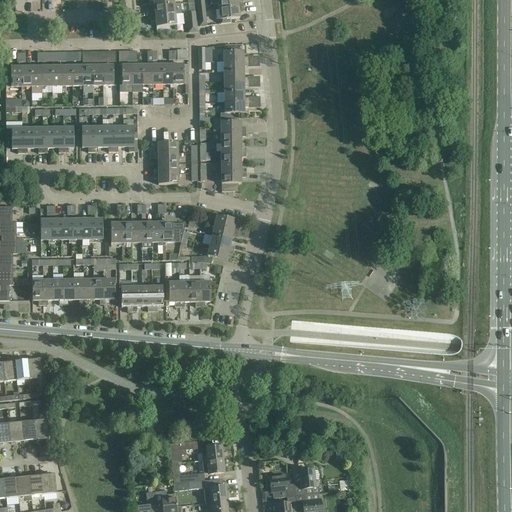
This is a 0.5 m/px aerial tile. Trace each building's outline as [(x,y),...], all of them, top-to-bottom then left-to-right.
[(218,10),(228,9),(243,8),(243,3),(238,4),(237,0),(218,0),(217,0),(210,1),(211,5),(218,5),(218,10)] [(198,13),(205,12),(204,2),(197,2),(198,13)] [(174,5),(154,7),(155,13),(150,13),(150,18),(175,15),(174,5)] [(243,8),(228,9),(218,10),(220,21),(221,25),(231,24),(230,20),(239,19),(239,13),(244,12),(243,8)] [(206,26),(205,12),(198,13),(199,27),(206,26)] [(195,13),(189,14),(186,14),(188,34),(189,34),(197,33),(196,28),(196,27),(195,13)] [(182,14),(175,15),(150,18),(151,23),(156,22),(156,28),(176,26),(176,24),(183,24),(182,14)] [(223,63),(248,63),(248,58),(243,58),(243,52),(242,52),(242,46),(227,46),(224,47),(224,52),(223,53),(223,63)] [(248,63),(223,63),(223,73),(243,73),(243,68),(248,68),(248,63)] [(132,89),(132,66),(121,67),(121,87),(129,86),(129,89),(132,89)] [(142,86),(142,66),(132,66),(132,89),(135,89),(135,86),(142,86)] [(153,89),(153,86),(152,66),(142,66),(142,86),(150,86),(150,89),(153,89)] [(163,86),(162,66),(152,66),(153,86),(153,89),(155,89),(155,86),(163,86)] [(172,66),(162,66),(163,86),(170,86),(170,89),(173,89),(172,66)] [(188,95),(187,66),(172,66),(173,89),(176,89),(176,86),(182,86),(182,95),(188,95)] [(72,67),(62,68),(62,90),(65,90),(65,87),(72,87),(72,67)] [(82,90),(82,67),(72,67),(72,87),(79,87),(79,90),(82,90)] [(93,87),(92,67),(82,67),(82,90),(85,90),(85,87),(93,87)] [(93,87),(103,87),(102,67),(92,67),(93,87)] [(102,67),(103,87),(113,87),(113,67),(102,67)] [(21,91),(21,68),(10,68),(10,88),(18,88),(18,91),(21,91)] [(31,88),(31,68),(21,68),(21,91),(24,91),(24,88),(31,88)] [(42,95),(42,91),(41,68),(31,68),(31,88),(31,95),(42,95)] [(51,68),(41,68),(42,91),(44,91),(44,88),(52,88),(51,68)] [(62,90),(62,68),(51,68),(52,88),(59,88),(59,90),(62,90)] [(243,73),(223,73),(224,83),(249,83),(248,78),(243,79),(243,73)] [(249,83),(224,83),(224,94),(244,93),(244,88),(249,88),(249,83)] [(224,94),(224,104),(249,103),(249,99),(244,99),(244,93),(224,94)] [(220,115),(220,119),(238,118),(238,114),(244,114),(244,108),(249,108),(249,103),(224,104),(224,115),(220,115)] [(238,118),(220,119),(220,133),(245,133),(245,128),(240,128),(240,122),(238,123),(238,118)] [(123,148),(123,128),(112,129),(113,153),(118,153),(117,148),(123,148)] [(123,128),(123,148),(128,148),(128,153),(134,153),(133,128),(123,128)] [(53,149),(53,129),(42,130),(43,155),(47,154),(47,149),(53,149)] [(63,154),(63,129),(53,129),(53,149),(58,149),(58,154),(63,154)] [(73,129),(63,129),(63,154),(68,154),(68,149),(74,149),(73,129)] [(88,154),(92,154),(92,129),(81,129),(82,149),(88,149),(88,154)] [(102,149),(102,129),(92,129),(92,154),(97,154),(97,149),(102,149)] [(113,153),(112,129),(102,129),(102,149),(108,149),(108,154),(113,153)] [(17,155),(22,155),(22,130),(11,130),(11,150),(17,150),(17,155)] [(32,150),(32,130),(22,130),(22,155),(27,155),(27,150),(32,150)] [(43,155),(42,130),(32,130),(32,150),(38,150),(38,155),(43,155)] [(245,133),(220,133),(220,144),(240,143),(240,138),(245,138),(245,133)] [(240,143),(220,144),(221,154),(246,153),(245,149),(240,149),(240,143)] [(152,150),(152,155),(177,154),(177,144),(157,144),(157,150),(152,150)] [(221,154),(221,164),(241,164),(241,158),(246,158),(246,153),(221,154)] [(158,165),(177,165),(177,154),(152,155),(152,160),(158,160),(158,165)] [(241,164),(221,164),(221,174),(246,174),(246,169),(241,169),(241,164)] [(178,175),(177,165),(158,165),(158,170),(153,170),(153,175),(178,175)] [(246,174),(221,174),(221,193),(238,193),(238,185),(241,185),(241,179),(246,179),(246,174)] [(178,186),(178,175),(153,175),(153,180),(158,180),(158,186),(178,186)] [(0,223),(12,224),(12,208),(0,208),(0,223)] [(214,227),(238,232),(239,228),(234,227),(236,221),(216,216),(214,227)] [(48,244),(51,244),(51,221),(40,222),(40,241),(48,241),(48,244)] [(61,241),(61,221),(51,221),(51,244),(54,244),(54,241),(61,241)] [(71,221),(61,221),(61,241),(68,241),(68,244),(71,244),(71,221)] [(82,241),(81,221),(71,221),(71,244),(74,244),(74,241),(82,241)] [(92,244),(92,221),(81,221),(82,241),(89,241),(89,244),(92,244)] [(92,221),(92,244),(95,244),(95,241),(102,241),(102,221),(92,221)] [(3,240),(16,239),(16,224),(12,224),(0,223),(0,236),(3,237),(3,240)] [(121,247),(121,224),(110,224),(111,244),(118,244),(118,247),(121,247)] [(131,244),(131,224),(121,224),(121,247),(121,252),(124,252),(124,244),(131,244)] [(142,247),(141,224),(131,224),(131,244),(139,244),(139,247),(142,247)] [(151,224),(141,224),(142,247),(142,249),(152,249),(152,244),(151,224)] [(162,247),(162,224),(151,224),(152,244),(159,244),(159,247),(162,247)] [(172,224),(162,224),(162,247),(165,247),(165,244),(173,243),(181,243),(182,240),(185,225),(172,225),(172,224)] [(238,232),(214,227),(211,237),(231,241),(232,236),(237,237),(238,232)] [(211,237),(209,247),(233,252),(235,248),(230,246),(231,241),(211,237)] [(16,239),(3,240),(3,243),(0,242),(0,254),(12,255),(16,255),(16,239)] [(232,257),(233,252),(209,247),(207,257),(226,262),(228,256),(232,257)] [(0,271),(13,271),(12,255),(0,254),(0,271)] [(13,271),(0,271),(0,286),(9,287),(13,286),(13,271)] [(189,303),(189,295),(189,283),(189,277),(179,277),(179,284),(179,295),(179,309),(184,308),(184,303),(189,303)] [(114,280),(103,281),(104,306),(109,306),(109,301),(115,301),(114,291),(114,280)] [(53,301),(53,281),(42,282),(43,307),(48,307),(47,302),(53,301)] [(63,281),(53,281),(53,301),(58,301),(58,306),(63,306),(63,281)] [(73,301),(73,281),(63,281),(63,306),(68,306),(68,301),(73,301)] [(84,306),(83,281),(73,281),(73,301),(79,301),(79,306),(84,306)] [(94,301),(93,288),(93,281),(83,281),(84,306),(88,306),(88,301),(94,301)] [(103,281),(93,281),(93,288),(94,301),(99,301),(99,306),(104,306),(103,281)] [(38,307),(43,307),(42,282),(32,282),(32,292),(32,302),(38,302),(38,307)] [(189,283),(189,295),(189,303),(195,303),(195,308),(200,308),(199,283),(189,283)] [(210,283),(199,283),(200,308),(204,308),(204,303),(210,303),(210,283)] [(179,309),(179,295),(179,284),(168,284),(168,294),(168,304),(174,304),(174,309),(179,309)] [(9,287),(0,286),(0,302),(9,302),(9,287)] [(127,313),(131,313),(131,288),(120,288),(121,298),(121,308),(127,308),(127,313)] [(142,308),(141,288),(131,288),(131,313),(136,313),(136,308),(142,308)] [(152,313),(152,288),(141,288),(142,308),(147,308),(147,313),(152,313)] [(152,288),(152,313),(157,313),(157,308),(163,308),(162,298),(162,288),(152,288)] [(46,359),(26,361),(29,384),(29,380),(42,379),(41,370),(47,370),(46,359)] [(29,384),(26,361),(14,363),(16,382),(24,381),(24,385),(29,384)] [(3,383),(16,382),(14,363),(1,364),(3,383)] [(13,397),(5,398),(5,402),(18,401),(17,393),(13,394),(13,397)] [(33,422),(35,441),(48,439),(46,420),(39,421),(38,407),(39,406),(39,402),(31,403),(31,407),(32,407),(33,422)] [(20,423),(22,442),(35,441),(33,422),(20,423)] [(8,424),(10,443),(22,442),(20,423),(8,424)] [(0,425),(0,444),(10,443),(8,424),(0,425)] [(200,443),(169,446),(170,453),(200,450),(200,448),(200,443)] [(158,446),(148,447),(149,455),(159,454),(158,446)] [(202,463),(222,461),(220,446),(200,448),(200,450),(202,463)] [(143,448),(129,450),(130,458),(144,457),(143,448)] [(222,461),(202,463),(203,475),(172,478),(173,486),(188,484),(188,485),(206,483),(206,482),(204,482),(203,476),(223,474),(222,461)] [(300,484),(294,485),(295,498),(304,497),(319,495),(319,493),(321,491),(319,489),(319,488),(316,488),(315,480),(318,480),(317,472),(314,472),(314,471),(299,472),(300,484)] [(41,476),(43,495),(56,494),(54,475),(41,476)] [(43,495),(41,476),(28,478),(30,497),(31,502),(31,497),(43,495)] [(287,477),(269,479),(271,494),(273,493),(273,500),(283,499),(286,499),(295,498),(294,485),(288,486),(287,477)] [(28,478),(16,479),(18,498),(24,497),(25,502),(31,502),(30,497),(28,478)] [(5,499),(18,498),(16,479),(3,480),(5,499)] [(348,480),(339,482),(342,492),(350,490),(348,480)] [(207,489),(206,483),(188,485),(173,486),(174,493),(189,491),(203,490),(207,489)] [(207,489),(203,490),(205,506),(227,504),(225,487),(209,489),(207,489)] [(154,494),(155,511),(176,511),(176,505),(175,500),(166,501),(165,493),(154,494)] [(155,511),(154,494),(145,495),(146,507),(136,508),(136,511),(155,511)] [(304,497),(295,498),(296,509),(303,509),(303,511),(321,511),(324,511),(325,510),(324,501),(322,501),(320,501),(319,495),(304,497)] [(287,504),(275,505),(275,511),(290,511),(290,510),(296,509),(295,498),(286,499),(287,504)]
